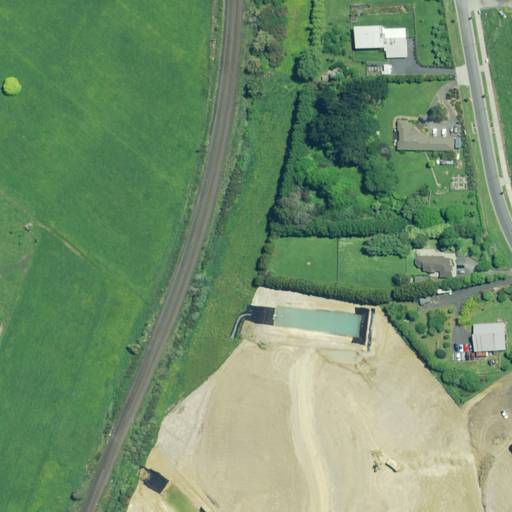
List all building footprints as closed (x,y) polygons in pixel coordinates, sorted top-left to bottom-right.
[(385,29),(385,26),(358,27),(359,48),(386,47),(386,57),(406,57),(405,28),(385,29)] [(415,122),(398,121),(398,149),(453,150),(453,137),(429,137),(429,133),(415,133),(415,122)] [(426,249),(420,249),(420,255),(416,255),(416,267),(424,267),(424,271),(441,272),(441,277),(451,277),(451,257),(426,256),(426,249)] [(430,301),(429,294),(419,297),(421,304),(430,301)] [(506,349),(504,323),(475,325),(476,342),(475,342),(476,351),(506,349)] [(450,462),(447,452),(440,454),(444,464),(450,462)]
